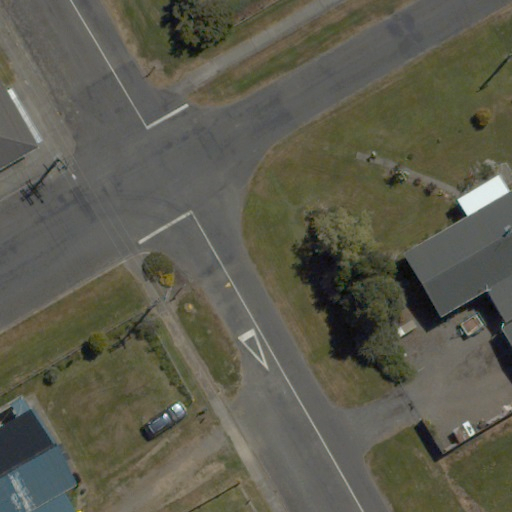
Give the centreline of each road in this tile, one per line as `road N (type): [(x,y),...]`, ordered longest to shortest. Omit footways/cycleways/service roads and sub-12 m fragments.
road 1 (residential): [(169,170),(365,511)]
road 2 (residential): [(169,170),(464,0)]
road 3 (residential): [(71,0),(169,170)]
road 4 (residential): [(0,269),(169,170)]
